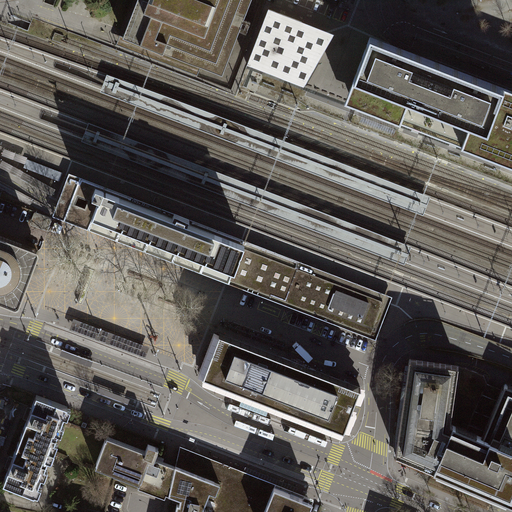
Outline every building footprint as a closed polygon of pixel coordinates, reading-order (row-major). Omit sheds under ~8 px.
[(136,0),(123,36),(123,37),(201,67),(222,75),(251,0),(136,0)] [(269,9),(247,65),(304,87),(334,34),(269,9)] [(197,76),(201,67),(123,37),(123,36),(120,35),(116,44),(197,76)] [(511,90),(504,87),(370,36),(354,79),(345,102),(354,105),(400,123),(462,147),(511,165),(511,90)] [(430,196),(107,74),(100,91),(423,214),(430,196)] [(88,122),(81,140),(404,264),(411,246),(88,122)] [(63,173),(27,159),(24,167),(59,181),(63,173)] [(50,187),(2,161),(0,163),(0,166),(47,192),(50,187)] [(375,340),(392,296),(69,173),(52,216),(375,340)] [(52,218),(34,211),(30,224),(47,231),(52,218)] [(0,300),(13,306),(15,306),(17,306),(19,305),(20,303),(38,254),(39,251),(38,249),(36,247),(0,233),(0,300)] [(150,347),(74,318),(70,329),(145,357),(150,347)] [(360,387),(220,333),(203,375),(344,429),(360,387)] [(93,361),(62,349),(60,355),(91,366),(93,361)] [(475,433),(478,428),(469,424),(487,382),(484,375),(465,367),(459,366),(458,365),(410,358),(409,359),(396,454),(434,470),(453,424),(475,433)] [(485,431),(478,428),(475,433),(453,424),(434,470),(511,503),(511,386),(505,384),(485,431)] [(130,399),(99,387),(97,393),(128,404),(130,399)] [(20,439),(51,450),(63,419),(64,416),(68,407),(36,395),(20,439)] [(107,436),(63,419),(51,450),(50,453),(94,470),(97,463),(106,439),(107,436)] [(50,453),(51,450),(20,439),(3,482),(34,494),(37,486),(40,478),(44,469),(47,460),(50,453)] [(169,494),(175,469),(169,467),(163,464),(162,464),(164,458),(156,455),(159,448),(148,444),(144,454),(106,439),(97,463),(140,480),(139,483),(157,490),(163,492),(169,494)] [(179,449),(175,466),(214,481),(203,509),(210,511),(264,511),(275,487),(270,485),(179,449)] [(210,511),(203,509),(214,481),(175,466),(175,469),(169,494),(169,495),(180,499),(179,504),(177,503),(175,511),(210,511)] [(304,511),(310,500),(275,486),(275,487),(264,511),(304,511)]
